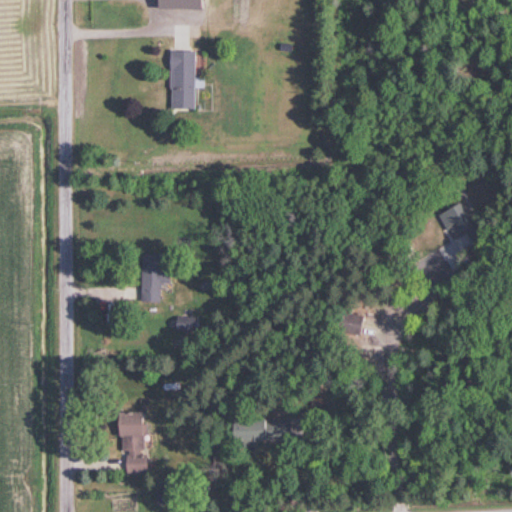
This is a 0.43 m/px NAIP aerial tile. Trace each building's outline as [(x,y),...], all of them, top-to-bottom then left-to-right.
[(192,51),(166,51),(166,109),(192,109),(192,51)] [(435,215),(448,237),(468,226),(455,203),(435,215)] [(138,256),(138,302),(161,302),(161,256),(138,256)] [(355,336),(360,318),(337,312),(333,330),(355,336)] [(172,330),(191,330),(191,317),(172,317),(172,330)] [(140,412),(112,413),(113,451),(123,451),(123,471),(141,471),(140,412)] [(224,442),(288,443),(288,421),(224,420),(224,442)]
